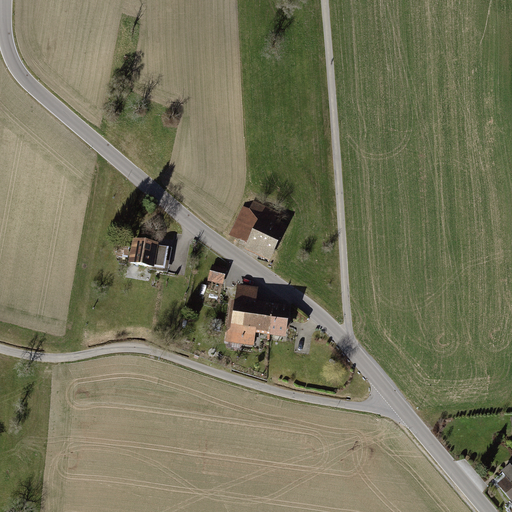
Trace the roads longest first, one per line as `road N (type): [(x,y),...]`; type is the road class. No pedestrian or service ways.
road 1 (tertiary): [(348,344),(203,234),(39,91),(7,43),(5,0)]
road 2 (residential): [(398,403),(376,411),(310,399),(126,348),(49,358),(0,348)]
road 3 (unclassified): [(325,0),(348,344)]
road 4 (tertiary): [(489,511),(398,403)]
